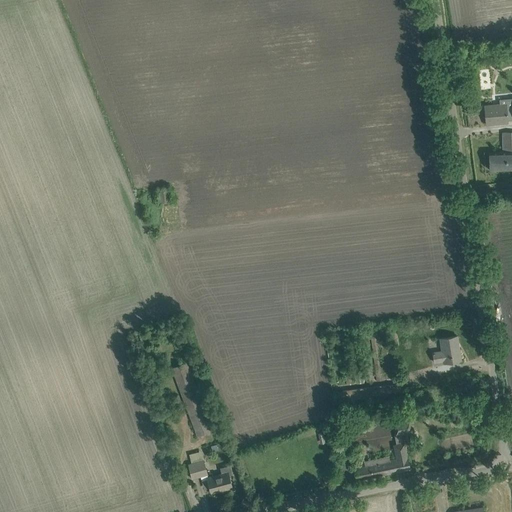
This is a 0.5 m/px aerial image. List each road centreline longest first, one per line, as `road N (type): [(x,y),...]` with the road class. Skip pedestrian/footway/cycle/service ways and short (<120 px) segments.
road 1 (unclassified): [(506,467),(436,0)]
road 2 (unclassified): [(268,511),(506,467)]
